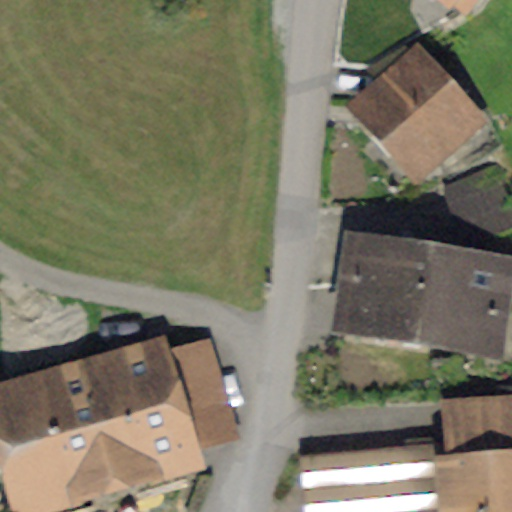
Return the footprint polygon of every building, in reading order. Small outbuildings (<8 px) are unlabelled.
[(362,109),(418,169),(422,166),(429,174),(484,124),(476,115),(470,121),(416,61),(362,109)] [(439,188),(460,248),(511,230),(511,227),(493,171),(439,188)] [(364,251),(354,323),(478,344),(490,272),(436,263),(440,243),(418,239),(416,248),(394,245),(392,256),(364,251)] [(28,500),(186,455),(159,361),(112,375),(108,361),(42,380),(46,394),(1,407),(28,500)] [(511,511),(511,401),(456,405),(459,444),(448,445),(454,511),(511,511)]
